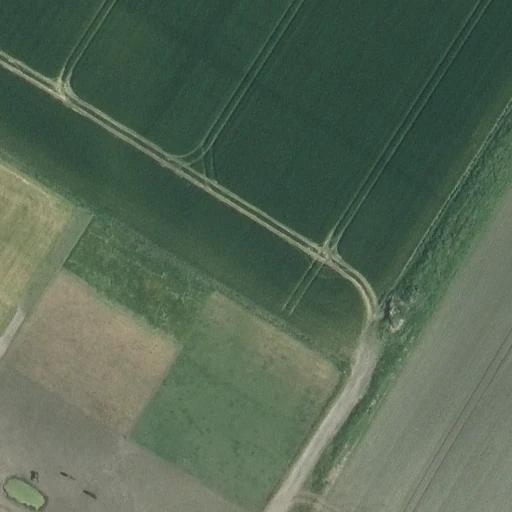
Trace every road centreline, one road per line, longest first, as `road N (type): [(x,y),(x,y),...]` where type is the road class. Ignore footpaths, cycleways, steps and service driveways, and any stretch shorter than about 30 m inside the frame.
road 1 (track): [(452,240),(381,354),(362,364),(348,338),(268,295)]
road 2 (track): [(274,511),(362,364)]
